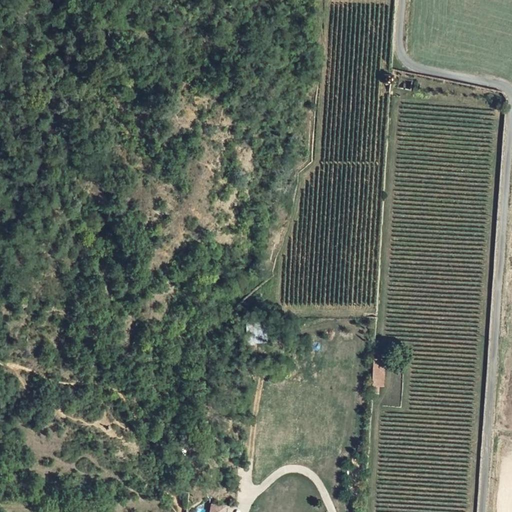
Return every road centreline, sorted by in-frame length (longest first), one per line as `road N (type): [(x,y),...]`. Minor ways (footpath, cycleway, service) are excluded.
road 1 (unclassified): [(511,126),(483,511)]
road 2 (track): [(331,511),(313,475),(296,469),(272,476),(242,506),(265,357)]
road 3 (track): [(177,511),(139,420),(116,389),(0,362)]
road 4 (unclassified): [(401,0),(403,58),(504,84),(511,94)]
